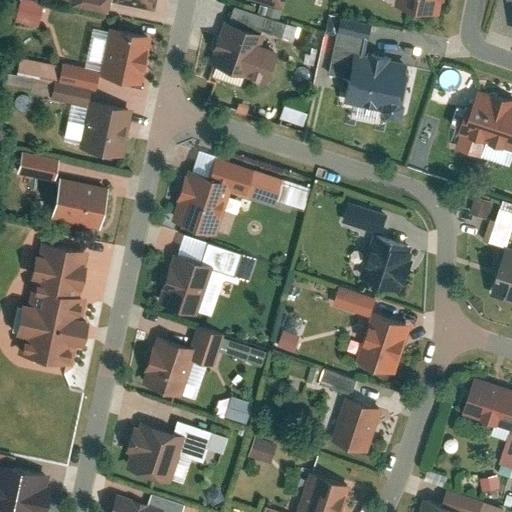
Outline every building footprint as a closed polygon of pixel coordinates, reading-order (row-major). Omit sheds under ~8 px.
[(14,0),(11,17),(35,22),(40,1),(34,0),(14,0)] [(394,0),(394,3),(441,14),(443,0),(394,0)] [(225,18),(210,59),(252,74),(267,32),(225,18)] [(102,69),(140,77),(150,32),(112,24),(102,69)] [(340,98),(397,109),(406,60),(349,50),(340,98)] [(14,54),(10,81),(31,85),(30,94),(82,102),(88,66),(14,54)] [(511,98),(478,86),(458,145),(511,163),(511,98)] [(87,143),(123,151),(134,103),(97,95),(87,143)] [(66,101),(59,139),(82,144),(90,102),(78,99),(77,103),(66,101)] [(299,123),(303,110),(280,104),(276,116),(299,123)] [(408,148),(422,152),(433,118),(419,113),(408,148)] [(175,215),(217,230),(235,181),(193,166),(175,215)] [(65,173),(58,209),(101,218),(108,182),(65,173)] [(485,218),(478,237),(501,245),(511,213),(511,203),(474,191),(467,212),(485,218)] [(345,198),(337,216),(373,231),(380,213),(345,198)] [(358,279),(400,290),(413,242),(370,231),(358,279)] [(18,345),(74,357),(98,243),(42,232),(18,345)] [(156,296),(196,310),(214,260),(174,246),(156,296)] [(511,253),(507,252),(490,299),(511,305),(511,253)] [(330,297),(373,312),(376,304),(379,295),(337,280),(330,297)] [(357,356),(396,370),(415,318),(376,304),(373,312),(357,356)] [(280,327),(273,342),(289,349),(296,334),(280,327)] [(143,377),(182,391),(199,343),(161,330),(143,377)] [(218,350),(258,363),(262,350),(222,336),(218,350)] [(319,366),(314,379),(347,391),(352,378),(319,366)] [(511,385),(476,374),(464,411),(511,426),(511,385)] [(336,432),(371,444),(385,403),(350,391),(336,432)] [(222,418),(246,420),(248,398),(224,396),(222,418)] [(128,462),(169,477),(186,428),(145,413),(128,462)] [(511,427),(501,461),(511,464),(511,427)] [(244,455),(267,460),(272,439),(249,434),(244,455)] [(0,508),(18,511),(42,511),(53,463),(0,451),(0,508)] [(300,511),(303,511),(341,511),(352,481),(310,466),(295,509),(300,511)] [(481,477),(484,489),(500,486),(498,474),(481,477)] [(462,493),(458,507),(426,496),(420,511),(481,511),(485,501),(462,493)] [(117,511),(167,511),(168,511),(123,495),(117,511)] [(299,511),(300,511),(295,509),(266,498),(261,511),(299,511)] [(481,511),(502,511),(505,507),(485,501),(481,511)]
